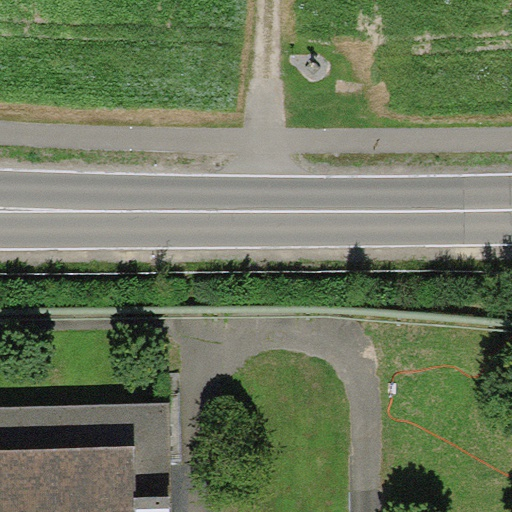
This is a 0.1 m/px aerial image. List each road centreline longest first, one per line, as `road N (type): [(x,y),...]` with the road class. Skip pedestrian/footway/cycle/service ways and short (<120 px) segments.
road 1 (primary): [(0,209),(511,207)]
road 2 (track): [(270,0),(265,211)]
